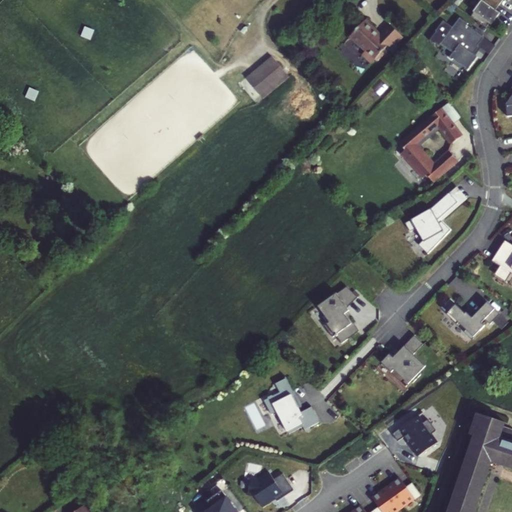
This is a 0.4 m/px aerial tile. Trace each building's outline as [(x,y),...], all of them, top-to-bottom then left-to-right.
[(474,12),(471,17),(486,28),(489,24),(492,19),(494,21),(500,13),(495,10),(502,0),(506,0),(508,1),(508,0),(481,0),(473,12),(474,12)] [(441,44),(453,53),(449,58),(452,60),(453,59),(465,68),(464,69),(467,71),(477,57),(473,54),(479,47),(477,46),(484,37),(467,25),(468,24),(459,18),(452,28),(443,21),(435,32),(436,32),(430,41),(434,45),(435,44),(439,47),(441,44)] [(385,31),(376,41),(374,43),(369,38),(371,37),(361,27),(346,43),(361,57),(357,61),(366,70),(370,66),(377,58),(383,52),(385,53),(396,41),(385,31)] [(245,79),(264,99),(290,75),(271,54),(245,79)] [(379,59),(377,58),(370,66),(372,67),(379,59)] [(400,144),(408,152),(439,127),(452,144),(462,136),(452,123),(441,108),(427,120),(422,125),(406,138),(399,144),(400,144)] [(423,172),(437,187),(461,165),(448,150),(423,172)] [(421,244),(429,253),(451,230),(443,221),(443,222),(440,218),(458,202),(450,193),(433,209),(407,223),(412,231),(418,228),(425,240),(421,244)] [(511,254),(501,248),(492,262),(511,274),(511,254)] [(326,324),(334,336),(337,334),(338,335),(339,334),(344,341),(352,335),(348,329),(355,324),(346,312),(347,311),(345,309),(349,307),(348,305),(359,295),(348,285),(338,292),(338,291),(319,305),(331,320),(326,324)] [(467,313),(452,298),(445,305),(450,311),(448,313),(458,323),(460,321),(468,329),(466,330),(474,338),(486,325),(484,322),(487,319),(492,323),(502,313),(489,301),(474,317),(468,311),(467,313)] [(408,342),(395,355),(391,352),(383,360),(391,369),(394,366),(410,382),(412,379),(414,381),(422,373),(420,370),(426,364),(415,352),(417,351),(408,342)] [(305,430),(320,422),(312,407),(301,413),(293,398),(296,397),(287,378),(276,384),(280,393),(273,397),(272,396),(268,398),(268,399),(265,401),(272,415),(278,412),(289,434),(303,427),(305,430)] [(474,511),(492,460),(493,456),(505,460),(504,464),(511,467),(511,441),(511,440),(511,428),(503,425),(505,421),(479,412),(471,434),(476,436),(449,511),(474,511)] [(420,415),(392,428),(397,439),(406,435),(415,454),(439,443),(428,419),(423,421),(420,415)] [(493,456),(492,460),(504,464),(505,460),(493,456)] [(252,478),(249,493),(256,494),(263,506),(273,499),(272,499),(276,496),(278,501),(279,500),(294,489),(295,490),(295,489),(284,473),(276,478),(271,472),(260,480),(252,478)] [(397,511),(417,498),(417,499),(423,495),(414,482),(408,486),(402,477),(375,497),(381,506),(372,511),(368,511),(363,505),(353,511),(397,511)] [(213,507),(205,511),(239,511),(223,489),(209,500),(213,507)] [(93,511),(87,503),(74,511),(93,511)]
